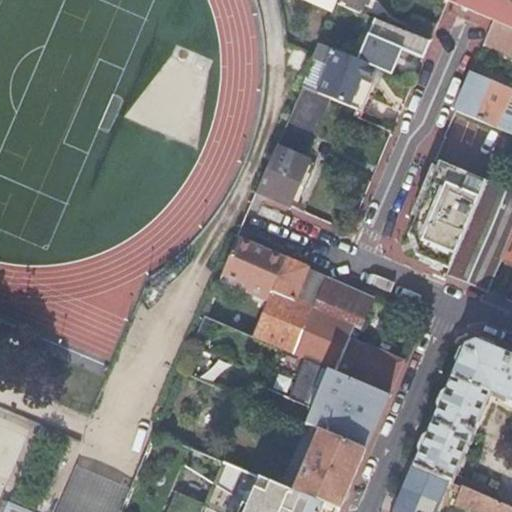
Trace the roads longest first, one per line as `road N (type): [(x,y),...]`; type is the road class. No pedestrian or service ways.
road 1 (residential): [(464,23),(356,262)]
road 2 (residential): [(367,511),(454,304)]
